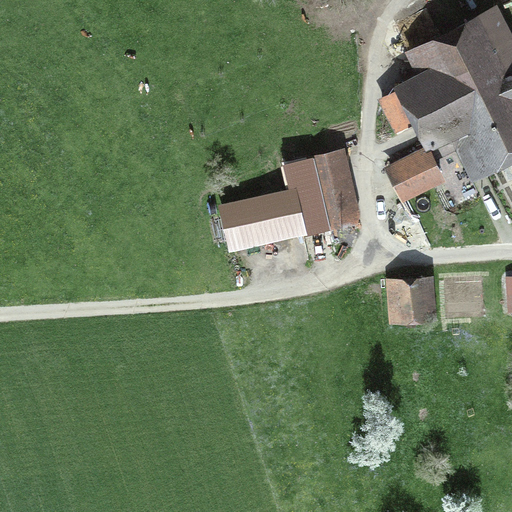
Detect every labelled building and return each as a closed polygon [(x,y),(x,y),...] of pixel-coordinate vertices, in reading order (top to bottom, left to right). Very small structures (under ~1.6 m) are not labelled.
[(431,147),(390,166),(404,196),(440,179),(430,157),(468,139),(478,160),(511,143),(511,31),(502,9),(411,52),(421,74),(400,84),(403,90),(382,100),(399,131),(418,122),(431,147)] [(338,153),(311,159),(316,183),(326,224),(353,218),(338,153)] [(380,213),(395,209),(388,184),(373,188),(380,213)] [(270,207),(247,216),(254,233),(276,225),(270,207)] [(424,311),(422,277),(399,278),(401,312),(424,311)] [(399,278),(385,279),(388,313),(401,312),(399,278)]
